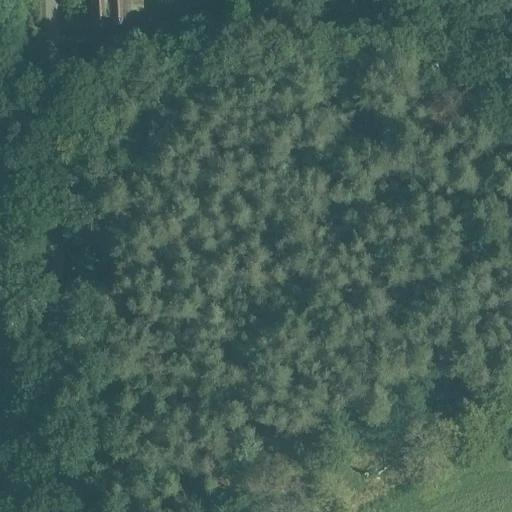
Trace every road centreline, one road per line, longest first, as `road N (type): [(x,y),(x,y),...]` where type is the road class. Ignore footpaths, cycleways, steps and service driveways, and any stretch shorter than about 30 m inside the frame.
road 1 (unclassified): [(69,511),(52,0)]
road 2 (unknown): [(511,221),(479,195),(442,97),(437,52),(392,0)]
road 3 (track): [(511,445),(437,458),(327,511)]
